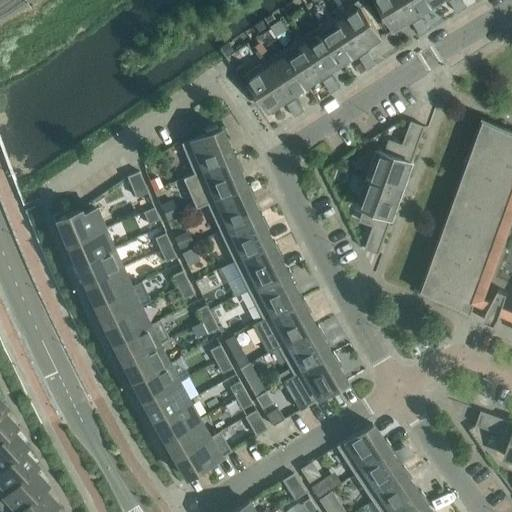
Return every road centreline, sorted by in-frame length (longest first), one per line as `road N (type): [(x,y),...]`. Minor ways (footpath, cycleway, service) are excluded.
road 1 (residential): [(511,9),(279,158)]
road 2 (residential): [(398,384),(279,158)]
road 3 (residential): [(204,511),(398,384)]
road 4 (residential): [(475,511),(398,384)]
road 5 (residential): [(511,373),(455,359),(398,384)]
